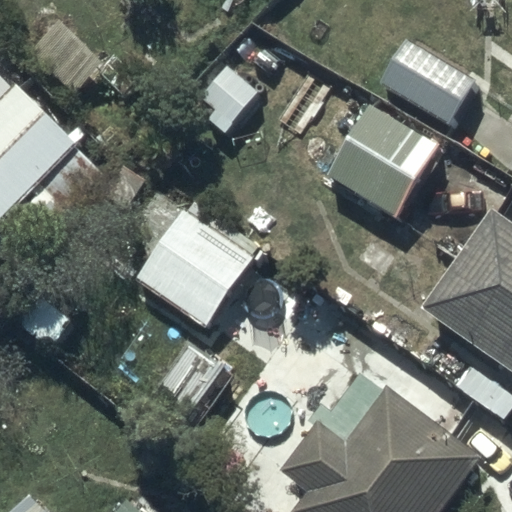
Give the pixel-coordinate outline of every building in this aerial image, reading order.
[(481,93),(412,53),(386,97),(455,138),(481,93)] [(84,158),(23,100),(0,124),(0,241),(8,233),(35,258),(105,184),(82,161),(84,158)] [(445,159),(371,115),(320,200),(314,196),(303,216),(312,222),(309,227),(345,248),(368,210),(403,230),(445,159)] [(116,275),(138,291),(211,341),(266,260),(195,210),(187,222),(163,206),(116,275)] [(511,236),(495,225),(427,325),(511,383),(511,236)] [(195,353),(142,425),(191,461),(244,388),(195,353)] [(314,507),(309,511),(460,511),(491,472),(372,382),(291,490),(314,507)]
